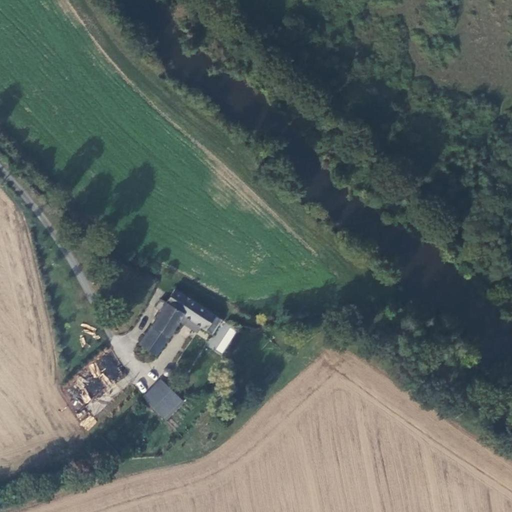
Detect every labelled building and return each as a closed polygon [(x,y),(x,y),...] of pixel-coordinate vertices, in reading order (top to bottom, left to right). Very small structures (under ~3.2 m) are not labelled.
[(213,335),(222,321),(174,290),(170,297),(139,346),(153,355),(180,314),(213,335)] [(83,407),(120,372),(106,355),(68,389),(83,407)] [(172,368),(170,367),(168,367),(166,367),(165,369),(164,371),(165,373),(166,374),(168,375),(170,375),(172,373),(173,372),(173,370),(172,368)] [(164,416),(182,400),(171,388),(153,405),(164,416)] [(80,423),(87,431),(97,421),(90,414),(80,423)]
